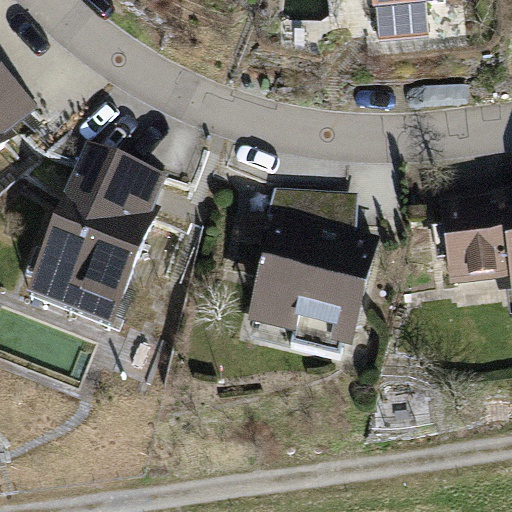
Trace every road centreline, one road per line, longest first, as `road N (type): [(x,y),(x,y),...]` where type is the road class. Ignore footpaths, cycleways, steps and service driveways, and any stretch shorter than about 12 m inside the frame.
road 1 (residential): [(53,0),(99,43),(232,121),(333,146),(511,127)]
road 2 (track): [(99,511),(511,451)]
